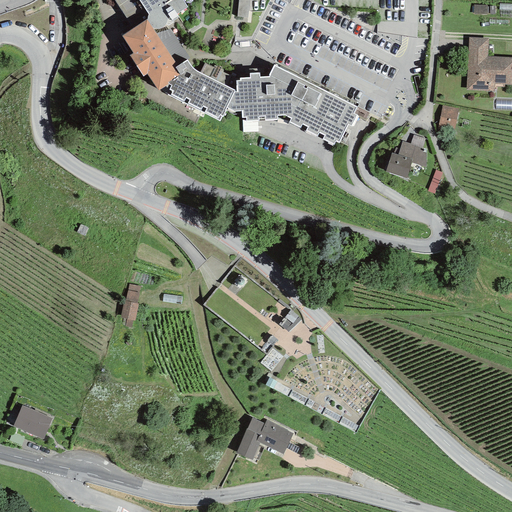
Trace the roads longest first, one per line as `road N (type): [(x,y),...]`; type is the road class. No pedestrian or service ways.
road 1 (unclassified): [(136,194),(166,173),(201,190),(433,245),(442,237),(437,224),(364,167),(368,145),(401,115)]
road 2 (tertiary): [(511,491),(457,452),(242,245),(136,194)]
road 3 (tertiary): [(66,471),(202,497),(308,484),(429,511)]
road 4 (tertiary): [(136,194),(58,153),(41,123),(37,49),(17,34),(0,34)]
road 5 (track): [(215,478),(241,420),(207,355),(192,281),(208,278)]
